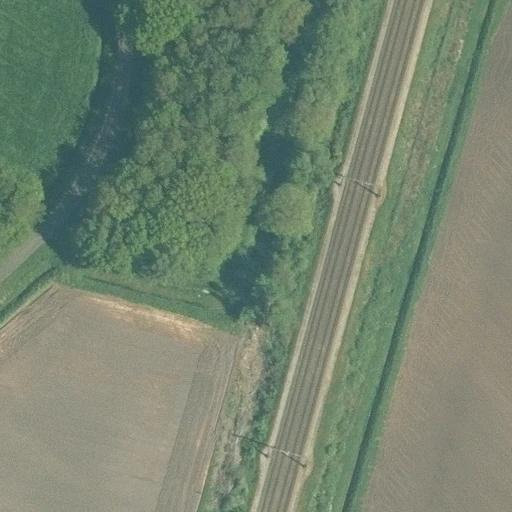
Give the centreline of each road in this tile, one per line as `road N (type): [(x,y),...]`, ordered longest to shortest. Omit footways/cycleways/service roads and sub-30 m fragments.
road 1 (track): [(500,0),(343,511)]
road 2 (track): [(27,247),(228,292),(306,0)]
road 3 (unclassified): [(122,0),(124,62),(111,126),(58,216),(0,274)]
